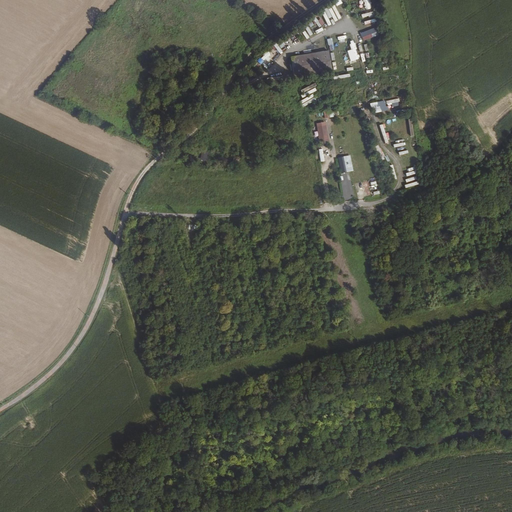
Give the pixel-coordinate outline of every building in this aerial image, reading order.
[(372,8),(370,0),(363,0),(365,10),(372,8)] [(321,18),(318,20),(316,17),(313,19),(319,28),(325,24),(321,18)] [(376,26),(360,33),(364,41),(379,34),(376,26)] [(283,49),(294,39),(291,36),(280,45),(283,49)] [(276,43),(273,46),(280,54),(283,52),(276,43)] [(330,51),(290,57),(294,79),(333,73),(330,51)] [(303,97),(318,91),(315,84),(300,89),(303,97)] [(299,102),(303,108),(316,100),(313,94),(299,102)] [(386,101),(387,105),(391,104),(392,107),(400,105),(398,98),(386,101)] [(371,103),(372,113),(387,111),(385,101),(371,103)] [(324,110),(324,118),(333,117),(333,110),(324,110)] [(326,122),(316,123),(320,143),(329,141),(326,122)] [(387,127),(384,128),(383,124),(381,125),(384,143),(390,142),(387,127)] [(378,145),(375,147),(382,161),(385,159),(378,145)] [(406,159),(405,155),(409,154),(408,150),(399,152),(400,160),(406,159)] [(201,152),(201,160),(209,161),(209,152),(201,152)] [(350,155),(336,158),(340,174),(353,171),(350,155)] [(388,166),(392,180),(397,179),(393,165),(388,166)] [(404,176),(417,174),(416,167),(408,168),(409,172),(404,173),(404,176)] [(405,181),(407,188),(419,184),(417,177),(405,181)] [(366,181),(355,183),(357,190),(367,189),(366,181)]
